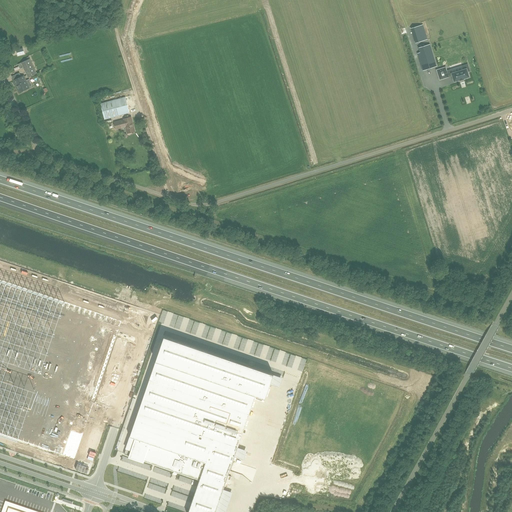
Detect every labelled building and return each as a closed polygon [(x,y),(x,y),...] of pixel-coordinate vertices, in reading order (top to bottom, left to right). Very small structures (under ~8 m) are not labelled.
[(410,28),(415,43),(427,39),(422,25),(410,28)] [(418,53),(423,70),(436,66),(429,45),(420,48),(421,52),(418,53)] [(20,68),(23,67),(28,78),(37,74),(30,59),(21,63),(18,64),(20,68)] [(460,80),(461,80),(460,80),(462,79),(462,80),(463,80),(463,79),(469,77),(467,72),(469,71),(467,65),(462,66),(463,70),(452,73),(451,70),(446,71),(445,67),(437,70),(440,80),(448,77),(452,75),(454,82),(459,80),(460,80)] [(16,85),(19,93),(32,87),(29,80),(26,81),(24,76),(22,77),(21,75),(18,76),(17,74),(12,77),(14,81),(14,82),(13,83),(14,85),(16,85)] [(105,119),(129,113),(125,97),(101,103),(105,119)] [(127,133),(135,131),(131,117),(124,119),(124,120),(115,122),(116,129),(125,127),(127,133)] [(0,433),(74,459),(121,321),(0,280),(0,433)] [(130,437),(124,454),(129,456),(128,457),(143,463),(144,461),(171,470),(171,468),(181,472),(180,473),(199,480),(188,511),(215,511),(223,489),(227,479),(230,480),(231,476),(228,475),(234,457),(238,447),(255,396),(265,399),(270,384),(273,375),(273,374),(164,337),(131,432),(129,437),(130,437)]
